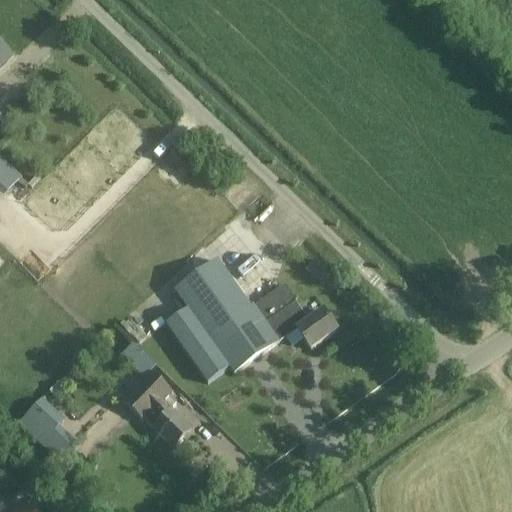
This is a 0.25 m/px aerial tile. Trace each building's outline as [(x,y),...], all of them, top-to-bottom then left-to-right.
[(0,71),(12,59),(0,47),(0,71)] [(16,185),(0,168),(0,189),(6,195),(16,185)] [(251,309),(218,262),(174,293),(187,312),(165,328),(207,387),(229,371),(235,379),(280,347),(279,345),(297,333),(310,353),(337,335),(323,313),(308,323),(284,287),(254,307),(251,309)] [(121,357),(130,366),(142,354),(132,345),(121,357)] [(172,396),(151,374),(122,404),(144,426),(145,425),(152,431),(151,431),(174,454),(193,434),(163,405),(172,396)] [(73,449),(55,433),(62,426),(44,409),(25,431),(60,463),(73,449)]
